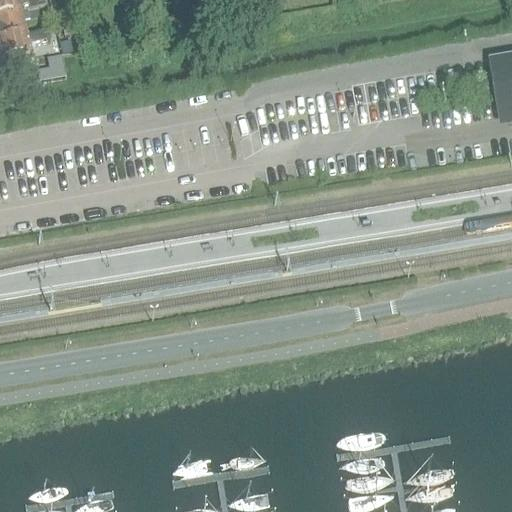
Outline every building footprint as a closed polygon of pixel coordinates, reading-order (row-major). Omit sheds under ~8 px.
[(25,0),(0,0),(0,19),(37,10),(45,8),(43,0),(41,0),(26,4),(25,0)] [(250,26),(245,0),(197,0),(204,34),(250,26)] [(0,19),(0,42),(27,36),(24,24),(40,20),(37,10),(0,19)] [(76,14),(61,17),(66,38),(80,35),(76,14)] [(0,57),(2,65),(32,57),(29,46),(49,41),(47,31),(27,36),(0,42),(0,57)] [(99,52),(94,33),(84,36),(89,55),(99,52)] [(65,79),(62,59),(47,61),(51,81),(65,79)] [(501,115),(511,112),(511,77),(496,81),(501,115)]
